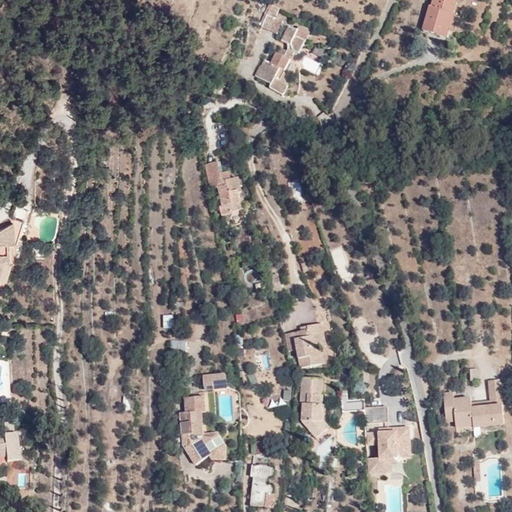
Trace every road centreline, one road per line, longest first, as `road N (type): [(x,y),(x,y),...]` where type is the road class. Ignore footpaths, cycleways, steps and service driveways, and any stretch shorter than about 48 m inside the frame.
road 1 (residential): [(338,127),(410,361),(438,511)]
road 2 (residential): [(390,0),(338,127)]
